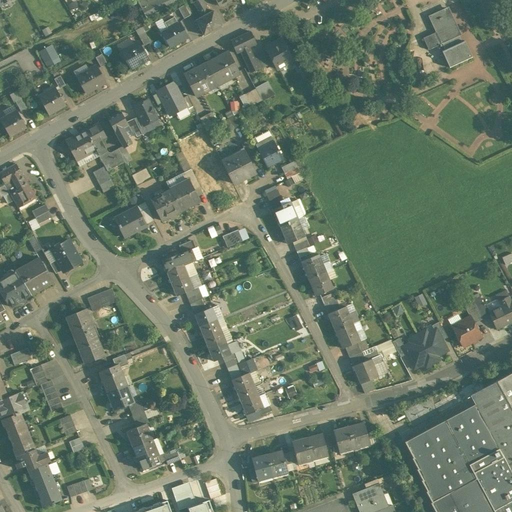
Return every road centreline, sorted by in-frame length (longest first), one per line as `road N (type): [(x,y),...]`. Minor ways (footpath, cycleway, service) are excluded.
road 1 (residential): [(117,269),(220,217),(244,217),(304,310),(350,405)]
road 2 (residential): [(33,137),(284,0)]
road 3 (residential): [(117,269),(185,348),(224,439)]
road 4 (residential): [(33,316),(127,493)]
road 5 (residential): [(511,342),(438,379),(350,405)]
road 6 (residential): [(33,137),(80,229),(117,269)]
road 7 (residential): [(350,405),(224,439)]
